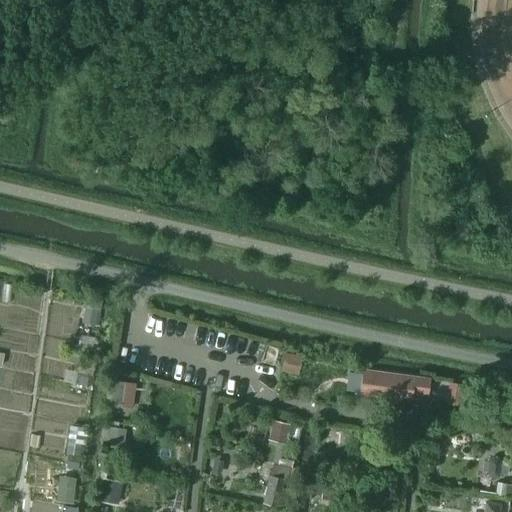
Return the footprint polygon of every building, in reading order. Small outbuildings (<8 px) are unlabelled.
[(301,357),(285,354),(282,370),(298,373),(301,357)] [(360,394),(411,401),(412,393),(428,395),(430,379),(363,370),(360,394)] [(135,384),(115,381),(112,404),(132,407),(135,384)] [(450,383),(448,403),(459,404),(462,384),(450,383)] [(496,394),(494,404),(508,407),(510,397),(496,394)] [(274,419),(269,439),(285,443),(290,423),(274,419)] [(109,425),(107,443),(124,445),(126,427),(109,425)] [(270,475),(263,502),(277,506),(285,479),(270,475)] [(105,478),(100,500),(116,504),(121,482),(105,478)] [(324,480),(323,500),(336,501),(338,481),(324,480)] [(478,502),(478,511),(498,511),(499,503),(478,502)]
